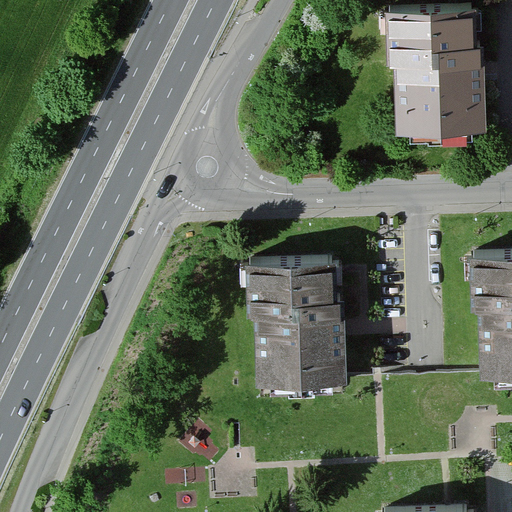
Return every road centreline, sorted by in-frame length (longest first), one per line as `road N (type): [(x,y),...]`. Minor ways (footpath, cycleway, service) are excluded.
road 1 (trunk): [(0,440),(216,0)]
road 2 (residential): [(205,167),(163,203),(28,511)]
road 3 (trunk): [(172,0),(0,349)]
road 4 (residential): [(205,167),(232,196),(511,189)]
road 5 (residential): [(278,0),(206,125),(205,167)]
